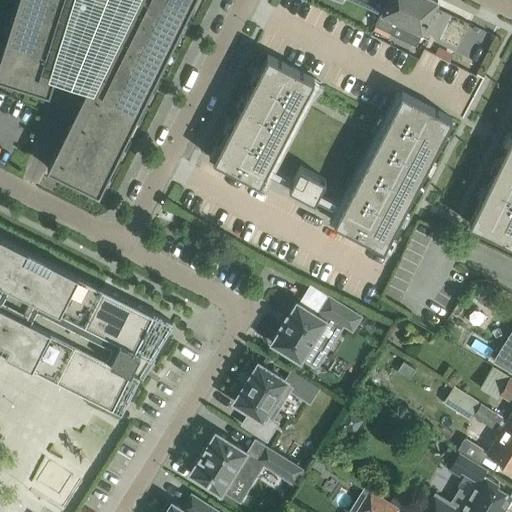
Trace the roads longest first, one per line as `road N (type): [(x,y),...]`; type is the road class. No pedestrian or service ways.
road 1 (residential): [(123,243),(245,310),(124,511)]
road 2 (residential): [(123,243),(246,0)]
road 3 (unknown): [(505,6),(420,224)]
road 4 (unknown): [(319,236),(169,156)]
road 5 (residential): [(0,182),(123,243)]
